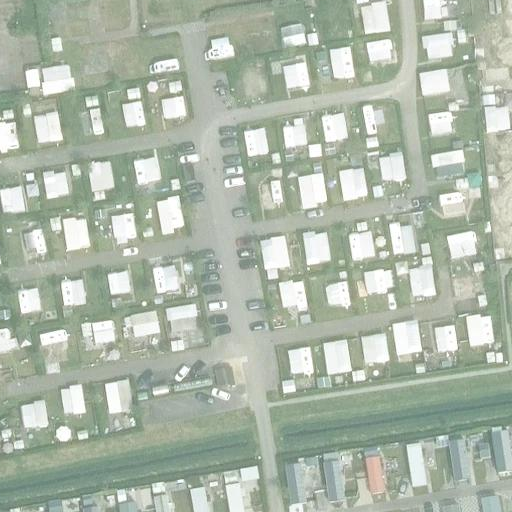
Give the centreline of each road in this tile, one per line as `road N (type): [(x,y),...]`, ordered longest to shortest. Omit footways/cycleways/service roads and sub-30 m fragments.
road 1 (unknown): [(410,83),(423,167),(409,194),(230,235)]
road 2 (unknown): [(211,131),(410,83)]
